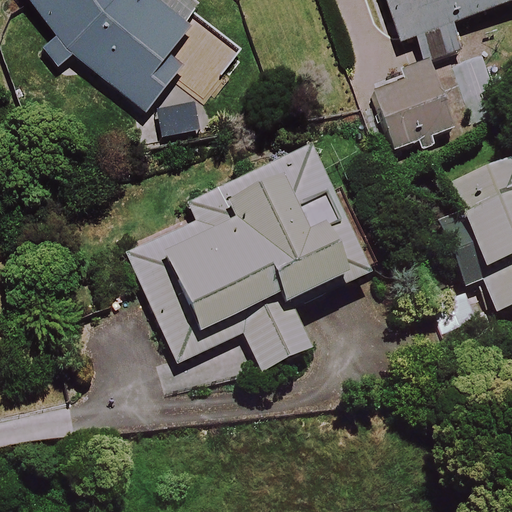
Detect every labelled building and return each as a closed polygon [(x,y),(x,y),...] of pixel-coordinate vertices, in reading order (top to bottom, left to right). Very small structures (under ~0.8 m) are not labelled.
[(147,121),(181,77),(163,63),(183,38),(134,0),(26,0),(75,64),(147,121)] [(511,0),(370,0),(387,51),(404,46),(413,70),(457,56),(448,31),(511,9),(511,0)] [(442,137),(422,82),(366,103),(386,158),(442,137)] [(511,156),(406,195),(458,334),(511,314),(511,156)] [(359,284),(307,160),(185,211),(193,232),(123,262),(182,400),(252,370),(256,381),(305,361),(286,315),(359,284)]
